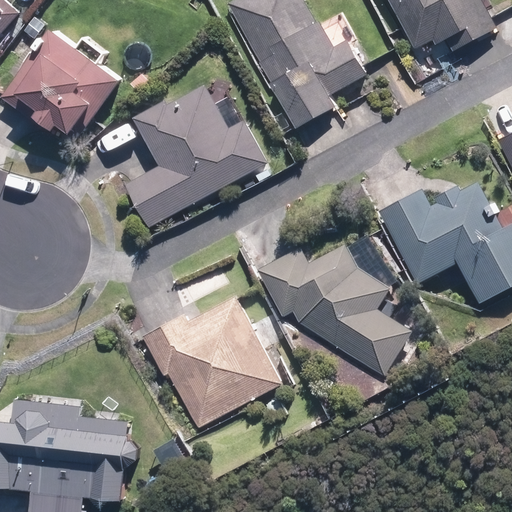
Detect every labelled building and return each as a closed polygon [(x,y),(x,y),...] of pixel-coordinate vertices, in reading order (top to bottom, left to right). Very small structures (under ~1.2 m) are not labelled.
[(23,10),(10,0),(0,0),(0,27),(5,32),(23,10)] [(306,0),(232,0),(229,2),(298,129),(341,106),(334,93),(370,74),(351,38),(337,46),(323,19),(318,22),(306,0)] [(390,0),(417,49),(433,41),(435,45),(447,39),(454,52),(501,27),(486,0),(390,0)] [(125,78),(55,27),(49,36),(55,40),(44,55),(38,51),(4,98),(19,109),(27,98),(42,108),(38,114),(58,129),(62,123),(74,132),(84,118),(92,124),(125,78)] [(152,228),(270,158),(247,120),(235,127),(208,81),(138,122),(163,164),(127,186),(152,228)] [(511,131),(499,138),(511,163),(511,131)] [(428,185),(381,209),(419,283),(460,262),(481,303),(511,286),(511,223),(506,227),(479,176),(435,199),(428,185)] [(302,245),(258,267),(283,318),(295,312),(300,322),(387,377),(419,327),(382,304),(402,272),(369,233),(317,259),(313,252),(307,255),(302,245)] [(286,380),(237,294),(196,317),(193,312),(146,339),(167,376),(171,374),(202,428),(286,380)] [(0,486),(32,488),(30,511),(83,511),(85,496),(125,498),(128,455),(139,456),(140,440),(132,440),(133,417),(83,414),(84,400),(15,395),(13,420),(0,418),(0,486)] [(175,437),(159,445),(174,473),(190,464),(175,437)]
